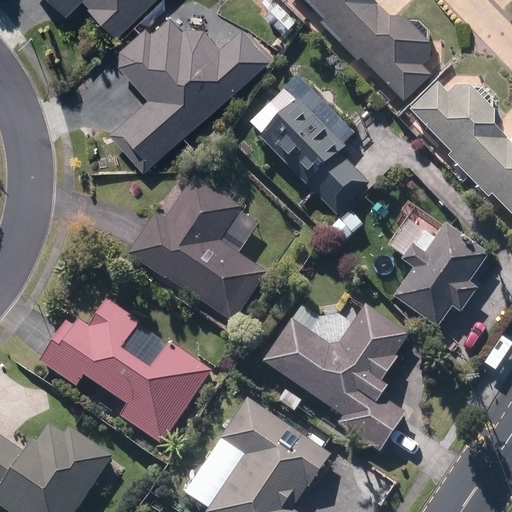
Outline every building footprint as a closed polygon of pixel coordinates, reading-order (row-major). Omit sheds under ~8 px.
[(89,9),(118,38),(156,0),(49,0),(66,16),(83,0),(90,9),(89,9)] [(301,0),(337,36),(369,4),(364,0),(301,0)] [(264,16),(281,33),(294,19),(277,3),(264,16)] [(337,36),(405,102),(429,78),(420,68),(428,59),(427,46),(405,23),(388,23),(369,4),(337,36)] [(111,133),(144,172),(270,62),(241,29),(219,49),(203,30),(185,29),(182,31),(171,18),(151,35),(144,27),(119,50),(118,65),(149,99),(111,133)] [(450,158),(467,176),(503,141),(491,130),(491,113),(469,90),(452,89),(445,97),(435,88),(410,111),(453,156),(450,158)] [(308,184),(339,215),(369,185),(341,156),(347,151),(298,102),(283,118),(270,105),(250,123),(263,137),(260,139),(306,186),(308,184)] [(398,120),(404,125),(411,119),(405,113),(398,120)] [(492,195),(511,216),(511,150),(503,141),(467,176),(488,198),(492,195)] [(128,256),(233,323),(266,272),(220,243),(243,208),(194,177),(166,221),(154,213),(128,256)] [(394,298),(438,329),(452,308),(461,314),(479,290),(471,284),(490,256),(445,225),(436,239),(426,232),(415,247),(412,245),(400,260),(413,269),(394,298)] [(121,418),(162,446),(212,371),(170,342),(167,347),(139,328),(142,324),(107,300),(89,326),(80,319),(74,327),(66,322),(38,362),(77,388),(85,376),(129,406),(121,418)] [(354,435),(380,454),(407,415),(381,396),(387,386),(382,382),(398,359),(394,357),(410,336),(368,307),(341,346),(330,348),(291,321),(263,361),(331,408),(320,424),(348,444),(354,435)] [(207,511),(296,511),(293,510),(331,455),(248,398),(220,439),(245,457),(207,511)] [(0,505),(10,511),(76,511),(113,457),(69,427),(64,434),(51,425),(38,444),(32,440),(24,452),(0,435),(0,505)]
